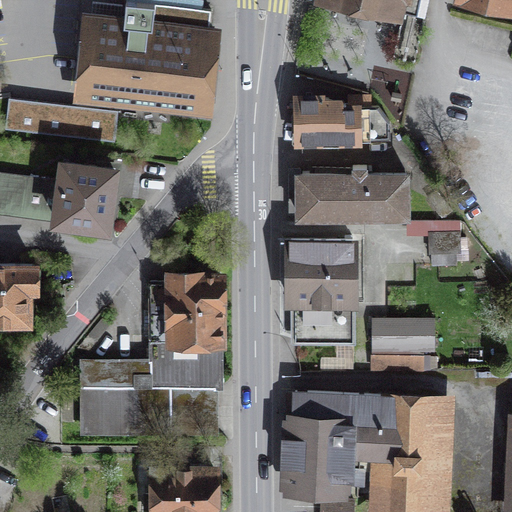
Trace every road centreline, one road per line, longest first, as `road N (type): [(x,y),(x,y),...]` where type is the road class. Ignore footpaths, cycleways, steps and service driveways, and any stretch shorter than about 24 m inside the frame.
road 1 (residential): [(0,434),(181,194),(208,179),(253,172)]
road 2 (secondary): [(253,172),(257,511)]
road 3 (secondary): [(262,0),(253,172)]
